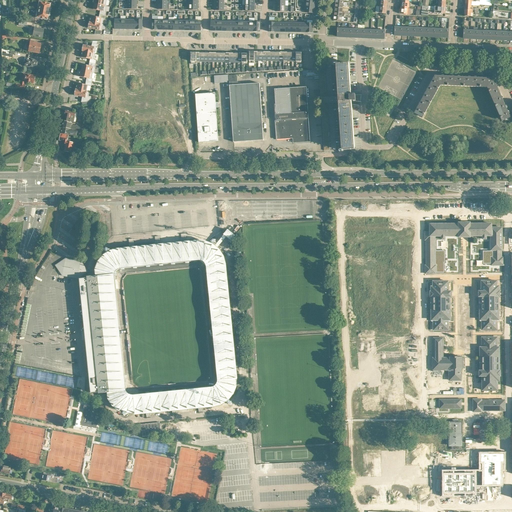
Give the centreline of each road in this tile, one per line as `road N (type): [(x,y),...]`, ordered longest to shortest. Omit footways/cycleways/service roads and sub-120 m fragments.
road 1 (residential): [(511,212),(341,218),(345,333)]
road 2 (unknown): [(80,361),(89,394),(122,420),(248,406)]
road 3 (residential): [(360,505),(351,499),(345,333)]
road 4 (secondary): [(511,172),(337,174)]
road 5 (unknown): [(248,406),(231,241)]
road 6 (secondary): [(337,174),(190,175)]
road 7 (secondary): [(190,175),(45,174)]
road 8 (residential): [(315,156),(195,157),(190,175)]
road 9 (residential): [(128,506),(0,481)]
road 10 (unclassified): [(27,218),(8,218),(1,229),(7,285),(0,321)]
road 11 (unclassified): [(311,194),(423,194),(423,185)]
